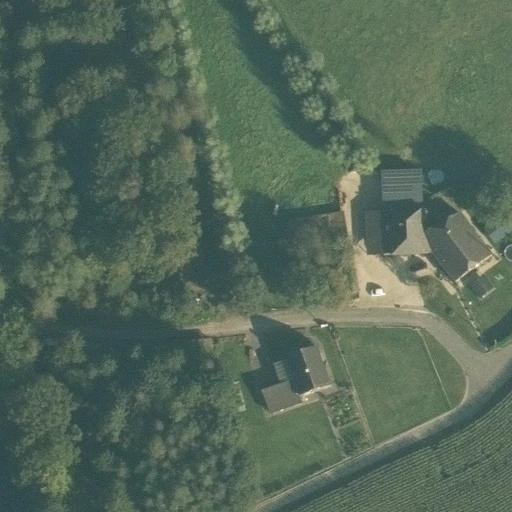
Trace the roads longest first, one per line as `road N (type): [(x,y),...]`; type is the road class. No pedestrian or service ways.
road 1 (residential): [(511,351),(480,376),(422,313),(268,318)]
road 2 (track): [(268,318),(128,339),(0,321)]
road 3 (track): [(480,376),(455,415),(253,511)]
